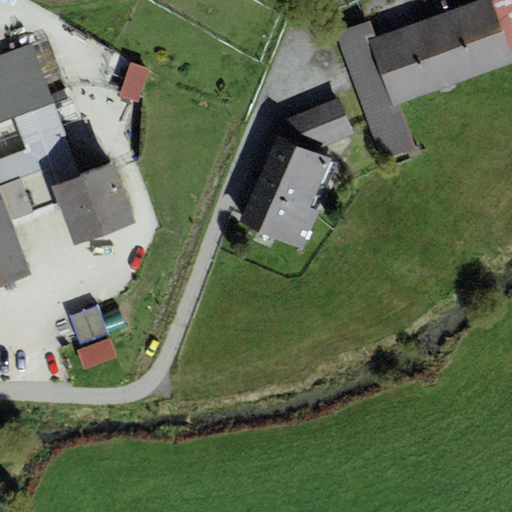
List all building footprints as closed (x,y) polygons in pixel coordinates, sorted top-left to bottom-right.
[(369,21),(335,34),(382,160),(416,147),(400,104),(511,62),(511,0),(495,0),(491,2),(489,0),(475,0),(375,37),(369,21)] [(31,44),(0,55),(0,123),(13,118),(54,102),(31,44)] [(141,98),(152,65),(132,59),(121,91),(141,98)] [(320,212),(312,208),(333,160),(312,152),(355,135),(339,97),(272,125),(252,170),(260,173),(239,222),(304,250),(320,212)] [(82,176),(54,102),(13,118),(25,149),(0,158),(0,286),(30,274),(9,220),(59,200),(76,245),(135,222),(113,164),(82,176)] [(99,304),(70,315),(81,345),(110,334),(99,304)]
